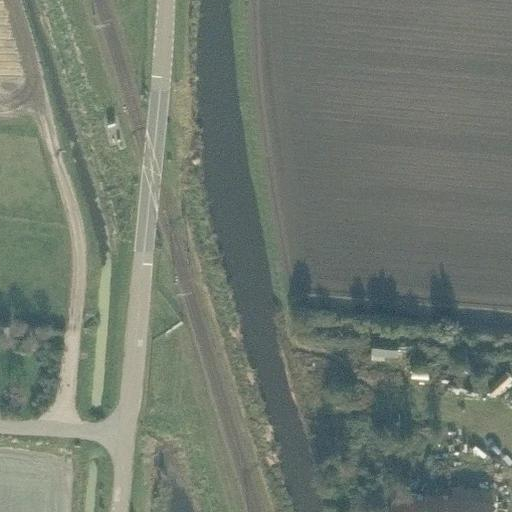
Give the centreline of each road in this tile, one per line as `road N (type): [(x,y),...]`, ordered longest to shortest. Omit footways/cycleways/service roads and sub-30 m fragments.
road 1 (unclassified): [(118,511),(166,0)]
road 2 (track): [(63,429),(76,239),(10,0)]
road 3 (track): [(140,298),(183,341),(236,511)]
road 4 (track): [(0,454),(73,462),(68,511)]
